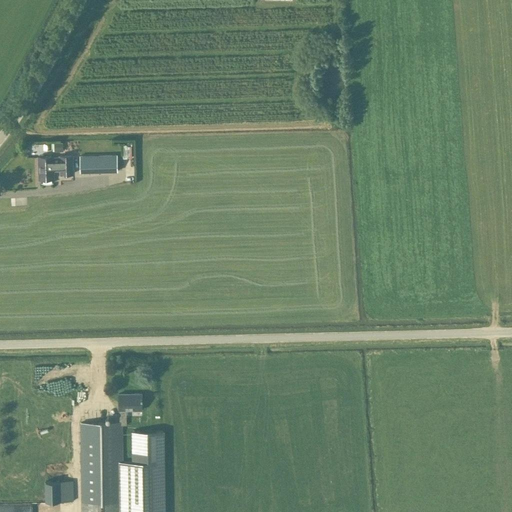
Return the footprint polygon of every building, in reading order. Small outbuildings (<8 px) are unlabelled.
[(38,157),(39,180),(53,180),(53,171),(60,171),(60,174),(74,174),(73,154),(60,154),(60,157),(53,158),(53,156),(38,157)] [(80,156),(80,173),(117,173),(116,155),(80,156)] [(81,423),(81,511),(123,511),(123,502),(122,502),(121,425),(126,425),(126,410),(142,410),(142,394),(119,394),(119,422),(81,423)] [(61,423),(31,424),(31,464),(61,463),(61,423)] [(45,481),(45,502),(74,501),(73,481),(45,481)]
